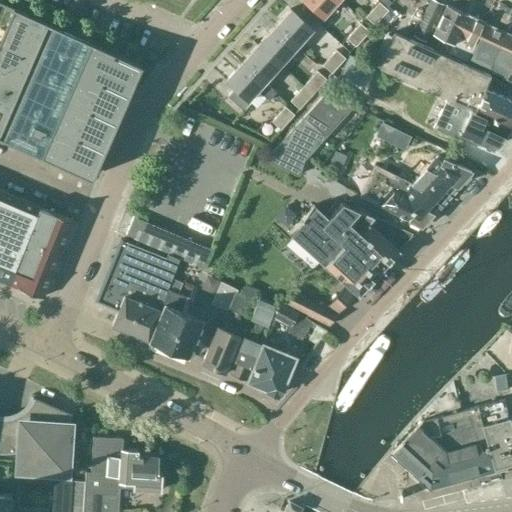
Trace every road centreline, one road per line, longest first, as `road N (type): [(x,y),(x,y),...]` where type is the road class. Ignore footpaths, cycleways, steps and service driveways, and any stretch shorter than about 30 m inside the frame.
road 1 (residential): [(249,456),(511,171)]
road 2 (residential): [(62,316),(144,109),(201,46)]
road 3 (residential): [(62,316),(273,404)]
road 4 (tertiary): [(249,456),(49,347)]
